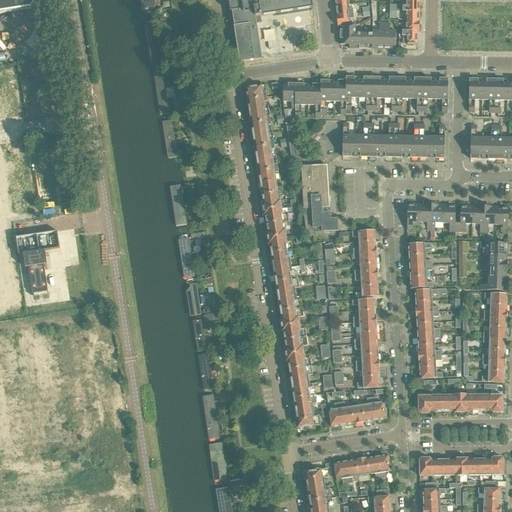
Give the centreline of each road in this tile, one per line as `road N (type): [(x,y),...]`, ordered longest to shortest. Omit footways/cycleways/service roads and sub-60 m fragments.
road 1 (unclassified): [(153,511),(88,96)]
road 2 (residential): [(286,452),(228,76)]
road 3 (residential): [(457,180),(387,190),(402,434)]
road 4 (residential): [(5,336),(83,325),(109,511)]
road 5 (residential): [(511,421),(448,422),(436,436),(446,449),(511,449)]
